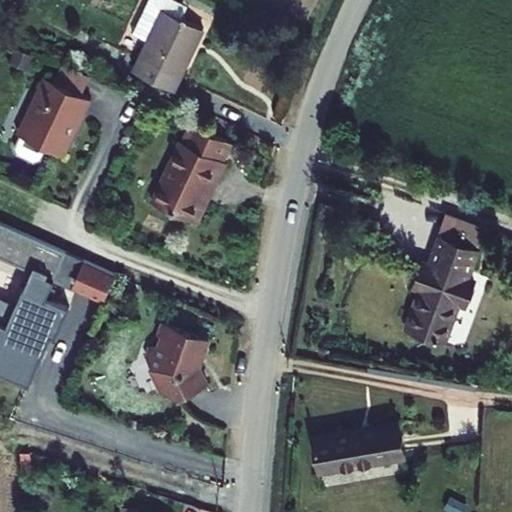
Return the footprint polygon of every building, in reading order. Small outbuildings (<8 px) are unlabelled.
[(181,22),(152,84),(191,103),(220,41),(181,22)] [(75,69),(66,87),(93,100),(102,82),(75,69)] [(90,132),(103,105),(93,100),(66,87),(56,83),(43,109),(48,112),(33,141),(71,159),(85,130),(90,132)] [(242,146),(201,129),(194,147),(192,146),(165,209),(204,226),(217,196),(222,198),(236,166),(234,165),(242,146)] [(429,210),(422,229),(465,243),(472,224),(429,210)] [(404,282),(392,318),(433,332),(445,296),(454,299),(463,274),(456,272),(465,243),(422,229),(412,257),(401,254),(393,278),(404,282)] [(38,287),(3,365),(39,382),(62,330),(69,333),(81,306),(38,287)] [(171,336),(164,351),(176,390),(192,400),(228,387),(218,362),(220,356),(225,357),(233,338),(190,320),(181,341),(171,336)] [(394,419),(309,430),(314,462),(398,451),(394,419)]
